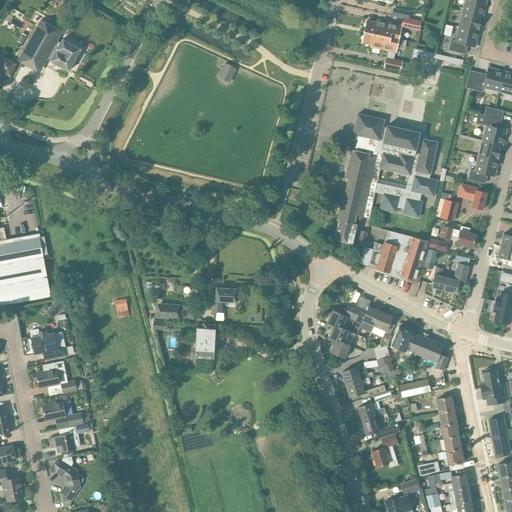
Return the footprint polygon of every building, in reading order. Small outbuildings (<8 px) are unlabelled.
[(465,0),(463,12),(482,16),(486,0),(484,0),(465,0)] [(403,18),(408,19),(410,12),(393,8),(392,15),(403,18)] [(463,12),(459,27),(478,32),(482,16),(463,12)] [(402,27),(419,30),(421,22),(408,19),(403,18),(402,27)] [(17,61),(40,73),(47,59),(57,42),(63,32),(41,19),(17,61)] [(364,32),(398,39),(401,25),(377,20),(377,23),(367,20),(364,32)] [(449,50),(465,54),(467,46),(474,48),(478,32),(459,27),(455,42),(451,41),(449,50)] [(388,51),(387,58),(393,59),(398,39),(364,32),(362,43),(372,45),(371,47),(388,51)] [(60,44),(57,42),(47,59),(69,71),(80,50),(63,40),(60,44)] [(17,63),(4,57),(0,63),(0,71),(10,77),(17,63)] [(393,59),(387,58),(386,58),(384,68),(400,72),(403,61),(393,59)] [(230,82),(238,68),(226,62),(218,76),(230,82)] [(465,88),(482,92),(483,88),(499,92),(504,72),(488,68),(486,75),(470,71),(465,88)] [(511,74),(504,72),(499,92),(511,94),(511,74)] [(483,141),(502,146),(506,130),(499,128),(503,112),(486,108),(484,116),(478,114),(476,123),(486,126),(486,128),(483,141)] [(337,221),(339,221),(335,240),(353,244),(357,225),(359,225),(360,218),(363,219),(364,217),(369,218),(375,192),(383,194),(380,209),(396,213),(397,208),(404,209),(403,214),(418,218),(422,202),(419,201),(421,194),(434,196),(437,181),(429,179),(429,174),(430,174),(434,158),(437,142),(419,138),(420,133),(388,126),(383,145),(377,143),(378,140),(380,140),(384,120),(358,114),(353,135),(358,136),(354,151),(352,150),(351,158),(346,179),(348,180),(345,192),(343,191),(337,221)] [(483,141),(479,156),(498,161),(502,146),(483,141)] [(468,179),(485,183),(487,175),(494,177),(498,161),(479,156),(475,172),(471,171),(468,179)] [(472,207),(483,210),(487,193),(477,191),(478,188),(460,184),(457,196),(473,200),(472,207)] [(444,199),(439,218),(454,221),(458,203),(444,199)] [(456,244),(473,248),(476,235),(469,233),(470,229),(461,226),(460,231),(459,231),(452,229),(452,228),(443,226),(441,237),(450,240),(450,236),(458,238),(456,244)] [(359,230),(356,245),(365,247),(367,232),(359,230)] [(376,269),(418,282),(425,261),(428,249),(426,249),(429,241),(413,237),(388,231),(385,242),(384,242),(383,245),(375,243),(373,250),(364,247),(361,258),(360,264),(368,266),(369,263),(377,266),(376,269)] [(511,236),(503,234),(500,245),(511,248),(511,236)] [(0,306),(51,297),(40,237),(0,244),(0,306)] [(448,243),(431,239),(429,248),(446,252),(448,243)] [(511,248),(500,245),(497,257),(508,259),(506,266),(511,267),(511,248)] [(426,261),(434,263),(436,251),(428,249),(425,261),(426,261)] [(451,260),(467,264),(469,259),(452,255),(451,260)] [(444,290),(457,294),(460,282),(465,283),(469,266),(458,263),(454,280),(447,278),(444,290)] [(431,287),(444,290),(447,278),(440,276),(442,268),(437,267),(435,275),(434,275),(431,287)] [(511,283),(511,274),(503,272),(501,281),(511,283)] [(231,288),(230,289),(216,288),(216,296),(213,295),(212,313),(221,313),(222,302),(236,302),(237,289),(235,289),(234,288),(231,288)] [(511,295),(502,293),(500,300),(498,300),(495,312),(497,312),(495,321),(508,324),(511,310),(511,295)] [(129,316),(125,299),(114,301),(117,318),(129,316)] [(356,321),(361,308),(350,303),(344,315),(333,310),(327,323),(334,326),(334,325),(342,328),(345,322),(352,326),(354,321),(356,321)] [(157,319),(180,320),(180,305),(167,304),(167,307),(157,307),(157,319)] [(366,310),(361,308),(356,321),(361,324),(362,321),(374,326),(380,312),(368,306),(366,310)] [(380,312),(374,326),(386,331),(393,317),(380,312)] [(153,329),(167,330),(167,322),(153,321),(153,329)] [(196,358),(213,359),(213,356),(214,325),(198,324),(196,355),(196,358)] [(343,343),(344,343),(349,331),(342,328),(334,325),(334,326),(329,337),(335,340),(343,343)] [(404,355),(414,359),(416,354),(415,353),(422,336),(399,327),(391,345),(406,351),(404,355)] [(53,333),(46,335),(45,331),(39,332),(39,336),(31,338),(32,342),(31,343),(32,349),(33,349),(34,350),(35,354),(53,351),(54,358),(67,355),(65,347),(57,349),(53,333)] [(380,344),(380,345),(381,348),(386,346),(386,345),(390,335),(384,333),(380,344)] [(435,367),(443,370),(448,358),(441,355),(444,346),(422,336),(415,353),(416,354),(437,362),(435,367)] [(330,352),(345,358),(350,346),(344,343),(343,343),(335,340),(330,352)] [(381,348),(380,345),(373,347),(375,355),(388,352),(386,346),(381,348)] [(376,361),(377,361),(390,358),(388,352),(375,355),(377,361),(376,361)] [(383,365),(385,372),(393,370),(390,358),(377,361),(376,361),(378,367),(383,365)] [(36,373),(39,388),(59,384),(56,368),(56,369),(54,363),(43,365),(44,371),(36,373)] [(341,372),(345,385),(368,378),(373,376),(372,372),(367,374),(365,367),(358,369),(357,367),(341,372)] [(486,399),(487,405),(505,402),(503,387),(499,388),(496,370),(492,371),(491,369),(485,370),(485,372),(481,373),(483,384),(480,385),(483,399),(486,399)] [(345,385),(349,398),(365,393),(363,386),(370,383),(368,378),(345,385)] [(63,394),(77,391),(75,381),(61,383),(63,394)] [(418,382),(399,386),(401,398),(420,394),(418,382)] [(367,391),(369,397),(373,395),(385,391),(383,385),(367,391)] [(373,395),(376,402),(391,397),(389,390),(385,391),(373,395)] [(436,399),(439,413),(454,410),(451,396),(436,399)] [(46,421),(66,417),(63,401),(42,405),(46,421)] [(384,408),(376,410),(373,403),(357,408),(362,421),(386,413),(384,408)] [(439,413),(441,426),(456,423),(454,410),(439,413)] [(67,415),(69,426),(84,424),(83,422),(90,421),(88,413),(82,414),(82,413),(67,415)] [(377,416),(362,421),(364,427),(361,428),(364,435),(366,434),(366,435),(375,432),(380,431),(380,430),(378,424),(389,421),(387,413),(386,413),(377,416)] [(489,420),(492,438),(507,435),(511,433),(511,427),(505,428),(503,418),(489,420)] [(0,434),(10,433),(7,420),(0,421),(0,434)] [(441,426),(444,439),(459,436),(456,423),(441,426)] [(380,430),(380,431),(375,432),(377,439),(400,432),(397,425),(380,430)] [(62,453),(76,450),(76,448),(80,447),(77,432),(76,433),(75,426),(58,430),(59,435),(49,438),(51,448),(61,446),(62,453)] [(511,433),(507,435),(492,438),(495,455),(510,452),(508,440),(511,439),(511,433)] [(372,452),(377,467),(388,464),(390,467),(398,465),(391,446),(398,444),(395,434),(380,438),(384,448),(372,452)] [(446,452),(461,449),(459,436),(444,439),(446,452)] [(0,463),(16,461),(13,446),(0,448),(0,463)] [(461,449),(446,452),(438,453),(439,460),(447,458),(449,465),(464,462),(461,449)] [(62,462),(54,463),(56,472),(55,474),(60,478),(61,476),(65,478),(66,485),(60,493),(62,502),(71,501),(80,487),(79,485),(83,480),(82,475),(77,472),(77,471),(71,467),(73,463),(72,457),(63,458),(62,462)] [(437,462),(417,465),(420,476),(440,471),(437,462)] [(497,465),(499,478),(511,475),(511,462),(497,465)] [(4,486),(7,501),(23,498),(19,478),(8,480),(5,469),(0,469),(0,490),(2,490),(2,486),(4,486)] [(425,496),(427,496),(437,493),(434,482),(441,480),(439,474),(427,477),(430,488),(424,490),(425,496)] [(453,490),(468,487),(466,474),(451,477),(452,483),(443,485),(445,492),(449,491),(453,490)] [(511,475),(499,478),(502,490),(511,488),(511,475)] [(403,495),(420,490),(416,479),(400,484),(403,495)] [(471,500),(468,487),(453,490),(449,491),(452,504),(471,500)] [(511,488),(502,490),(504,502),(511,500),(511,488)] [(440,506),(438,498),(437,493),(427,496),(429,508),(440,506)] [(412,511),(407,495),(399,498),(399,497),(385,502),(388,511),(412,511)] [(457,511),(472,511),(471,500),(452,504),(449,504),(451,511),(457,510),(457,511)]
